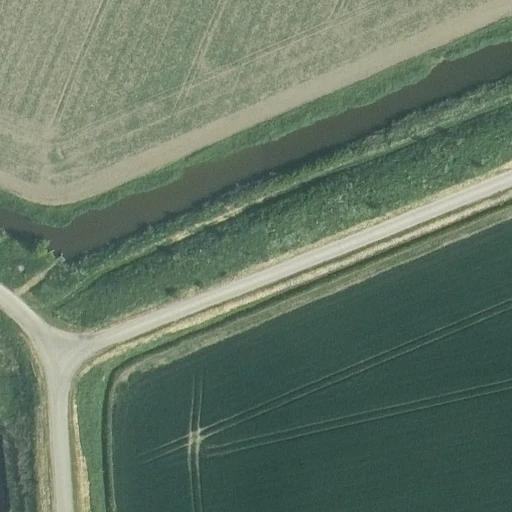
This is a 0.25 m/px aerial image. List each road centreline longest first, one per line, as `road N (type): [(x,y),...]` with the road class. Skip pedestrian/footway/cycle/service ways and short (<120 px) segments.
road 1 (unclassified): [(49,357),(511,177)]
road 2 (unclassified): [(64,511),(49,357)]
